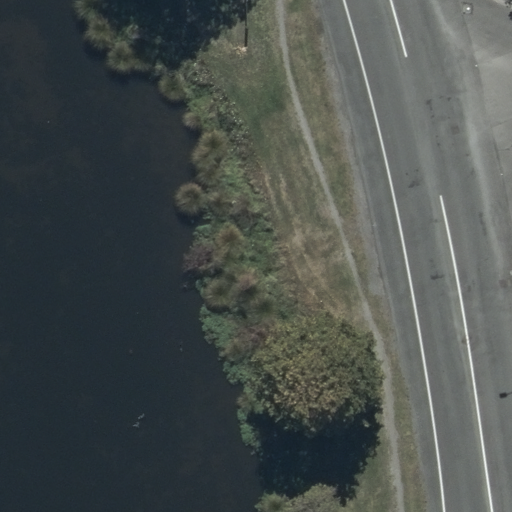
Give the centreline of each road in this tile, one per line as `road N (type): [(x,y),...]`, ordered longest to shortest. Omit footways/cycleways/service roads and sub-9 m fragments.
road 1 (tertiary): [(494,511),(431,145)]
road 2 (tertiary): [(431,145),(391,0)]
